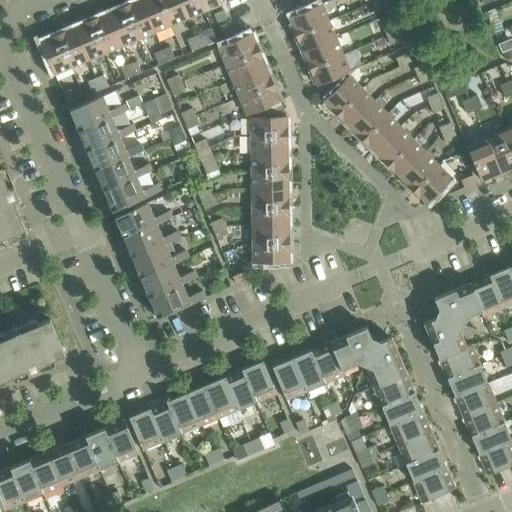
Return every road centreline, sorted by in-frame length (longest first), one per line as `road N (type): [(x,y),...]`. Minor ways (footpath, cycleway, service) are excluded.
road 1 (residential): [(141,368),(0,29)]
road 2 (residential): [(141,368),(353,279)]
road 3 (residential): [(0,435),(141,368)]
